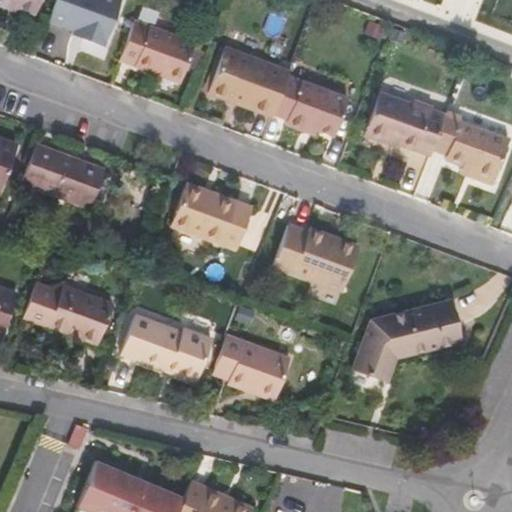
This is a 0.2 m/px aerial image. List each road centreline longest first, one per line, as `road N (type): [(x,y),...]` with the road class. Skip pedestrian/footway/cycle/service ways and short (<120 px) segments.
road 1 (residential): [(0,69),(511,256)]
road 2 (residential): [(62,402),(454,492)]
road 3 (residential): [(511,55),(366,0)]
